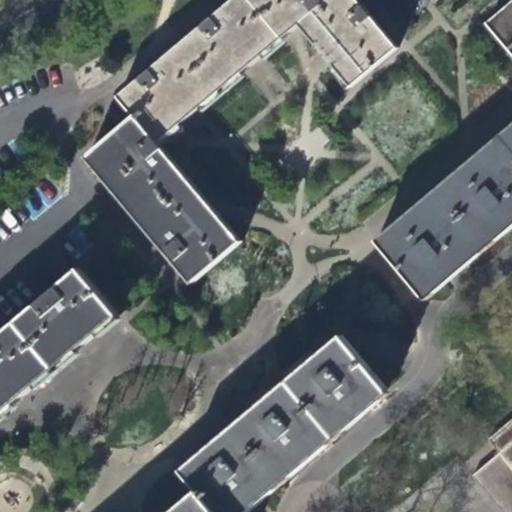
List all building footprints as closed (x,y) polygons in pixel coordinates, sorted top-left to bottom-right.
[(234,240),(153,143),(291,26),(345,87),(392,47),(351,0),(226,0),(113,96),(129,115),(83,154),(187,279),(234,240)] [(511,0),(505,0),(480,22),(511,58),(511,0)] [(511,123),(372,241),(418,295),(511,215),(511,123)] [(0,412),(116,315),(75,266),(0,329),(0,412)] [(164,511),(234,511),(381,389),(334,335),(173,470),(190,491),(164,511)] [(511,511),(511,423),(489,443),(500,456),(472,479),(499,511),(511,511)]
